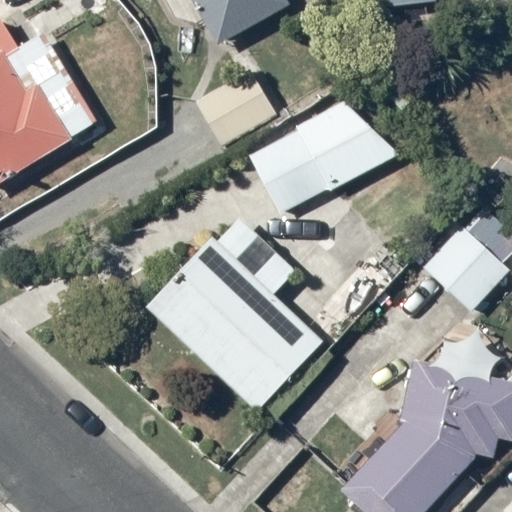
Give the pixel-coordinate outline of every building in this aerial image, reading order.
[(139,99),(148,115),(178,98),(121,0),(43,0),(23,12),(40,41),(82,17),(97,42),(103,38),(139,99)] [(291,5),(288,0),(193,0),(220,46),(291,5)] [(374,0),(375,9),(438,1),(438,0),(374,0)] [(34,32),(20,41),(10,24),(0,29),(0,181),(91,128),(34,32)] [(282,108),(261,74),(202,110),(223,145),(282,108)] [(401,152),(368,91),(249,154),(282,215),(401,152)] [(148,115),(139,99),(91,127),(110,159),(158,132),(148,115)] [(480,203),(461,224),(422,266),(472,311),(511,266),(511,231),(502,222),(480,203)] [(260,235),(236,212),(147,307),(257,410),(321,342),(271,295),(297,267),(278,249),(253,276),(236,260),(260,235)] [(493,366),(463,335),(403,395),(418,410),(338,490),(353,505),(346,511),(427,511),(511,427),(511,351),(510,350),(493,366)] [(511,511),(511,497),(497,511),(511,511)]
